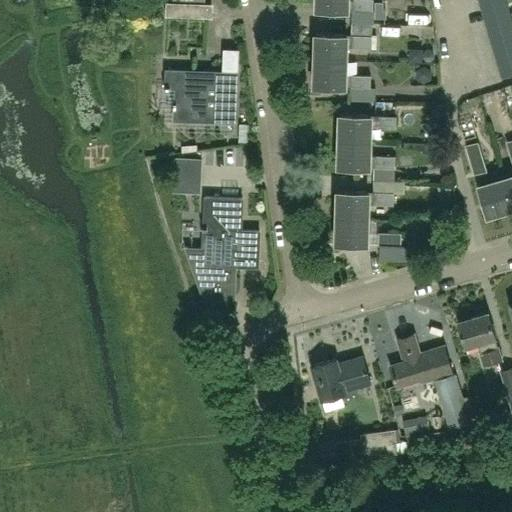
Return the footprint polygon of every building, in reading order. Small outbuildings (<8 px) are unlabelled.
[(316,0),(316,8),(348,9),(352,9),(352,22),(372,23),(372,0),(316,0)] [(506,3),(504,0),(478,0),(482,10),(506,3)] [(192,17),(193,4),(167,3),(166,16),(192,17)] [(482,10),(485,21),(509,14),(506,3),(482,10)] [(488,32),(511,25),(509,14),(485,21),(488,32)] [(315,32),(314,59),(346,60),(347,46),(372,47),(372,23),(352,22),(352,34),(347,34),(347,33),(315,32)] [(511,25),(488,32),(491,43),(511,37),(511,25)] [(495,54),(511,49),(511,37),(491,43),(495,54)] [(223,45),(224,65),(239,64),(238,44),(223,45)] [(511,49),(495,54),(498,65),(511,61),(511,49)] [(346,60),(314,59),(313,85),(345,86),(370,87),(370,75),(346,74),(346,60)] [(511,61),(498,65),(501,76),(511,73),(511,61)] [(235,121),(237,71),(166,69),(165,86),(175,86),(174,119),(235,121)] [(497,130),(506,128),(509,139),(511,138),(511,109),(509,99),(490,105),(497,130)] [(339,139),(370,140),(371,126),(396,127),(397,101),(371,100),(371,114),(340,113),(339,139)] [(374,167),(374,179),(394,180),(395,155),(370,154),(370,140),(339,139),(338,165),(374,167)] [(511,174),(503,177),(511,207),(511,206),(511,139),(507,141),(511,156),(511,174)] [(475,173),(486,169),(477,141),(466,145),(475,173)] [(200,192),(201,159),(175,157),(175,166),(185,166),(183,191),(200,192)] [(511,207),(503,177),(478,184),(486,214),(511,207)] [(337,189),(336,216),(368,217),(368,203),(393,204),(394,180),(374,179),(373,191),(337,189)] [(258,266),(260,230),(237,229),(238,216),(242,216),(242,197),(205,196),(204,225),(202,225),(202,228),(204,228),(202,264),(258,266)] [(367,232),(368,217),(336,216),(335,242),(366,244),(367,232)] [(379,231),(379,244),(399,245),(400,232),(379,231)] [(484,364),(501,359),(494,336),(495,336),(488,311),(458,320),(465,344),(477,341),(484,364)] [(422,381),(452,372),(444,345),(420,352),(414,333),(397,338),(404,361),(390,365),(396,385),(421,378),(422,381)] [(346,390),(371,383),(363,355),(338,362),(336,358),(312,365),(322,399),(346,392),(346,390)] [(511,365),(499,369),(511,413),(511,365)] [(471,422),(456,372),(433,379),(449,429),(471,422)] [(395,428),(361,433),(364,457),(397,452),(396,437),(395,428)]
